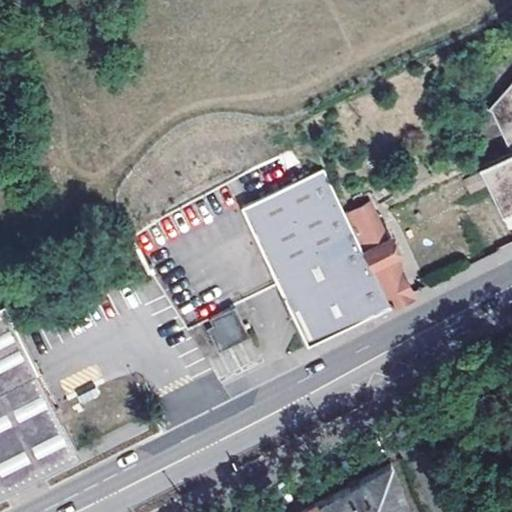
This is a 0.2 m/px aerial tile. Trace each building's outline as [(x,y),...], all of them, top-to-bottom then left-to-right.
[(461,0),(467,10),(485,0),(461,0)] [(511,230),(511,87),(487,118),(503,154),(476,168),(478,174),(485,188),(507,233),(511,230)] [(320,127),(313,114),(300,121),(306,134),(320,127)] [(389,305),(346,216),(323,169),(241,208),(299,330),(300,329),(308,345),(389,305)] [(485,188),(478,174),(464,180),(470,195),(485,188)] [(382,179),(380,180),(367,187),(375,206),(391,198),(382,179)] [(393,247),(389,238),(387,239),(386,236),(384,236),(368,204),(346,216),(389,305),(410,295),(391,258),(397,255),(393,247)] [(0,490),(80,450),(50,387),(9,303),(0,307),(0,490)] [(224,350),(249,337),(237,311),(211,325),(224,350)] [(308,345),(300,329),(299,330),(307,345),(308,345)] [(407,511),(393,463),(363,480),(324,501),(329,511),(407,511)] [(329,511),(324,501),(304,511),(329,511)]
